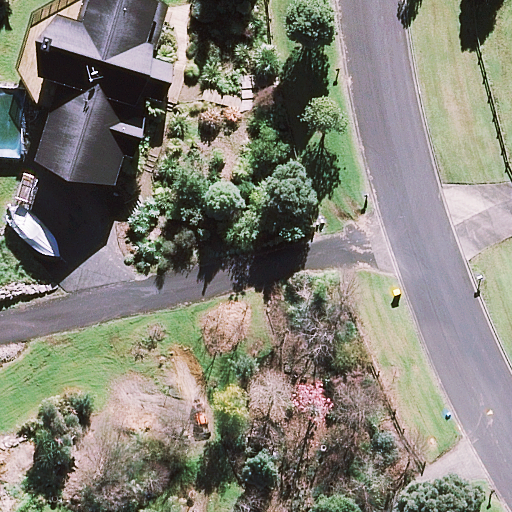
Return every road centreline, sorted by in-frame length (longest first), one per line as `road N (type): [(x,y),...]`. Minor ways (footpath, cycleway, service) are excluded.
road 1 (residential): [(418,224),(0,325)]
road 2 (residential): [(366,0),(367,37),(418,224)]
road 3 (residential): [(418,224),(450,310),(511,433)]
